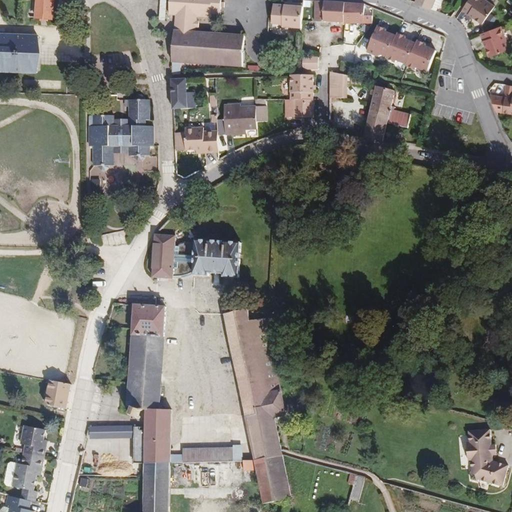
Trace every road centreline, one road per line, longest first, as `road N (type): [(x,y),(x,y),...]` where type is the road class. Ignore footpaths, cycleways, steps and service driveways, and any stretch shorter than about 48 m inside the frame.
road 1 (residential): [(59,511),(105,312),(165,209)]
road 2 (residential): [(165,209),(160,98),(131,0)]
road 3 (track): [(90,251),(71,231),(76,187),(68,123),(37,103),(0,100)]
road 4 (residential): [(319,134),(501,169)]
road 5 (residential): [(165,209),(227,166),(319,134)]
